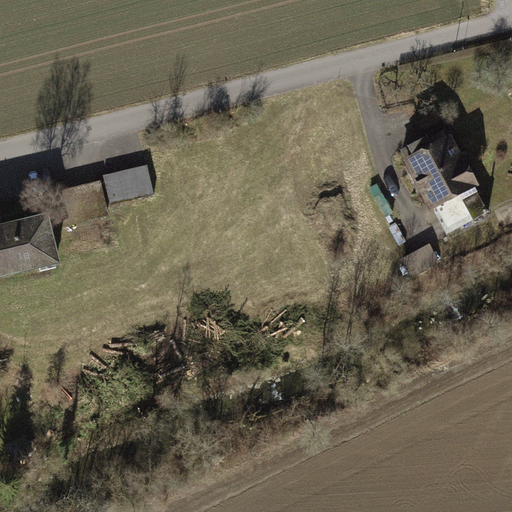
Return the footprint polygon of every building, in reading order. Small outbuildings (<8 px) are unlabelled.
[(450,134),(398,160),(425,214),(477,188),(450,134)] [(147,168),(104,180),(111,209),(155,198),(147,168)] [(98,182),(48,195),(57,229),(107,216),(98,182)] [(39,216),(0,225),(0,278),(51,266),(39,216)] [(435,245),(404,254),(410,272),(441,263),(435,245)]
